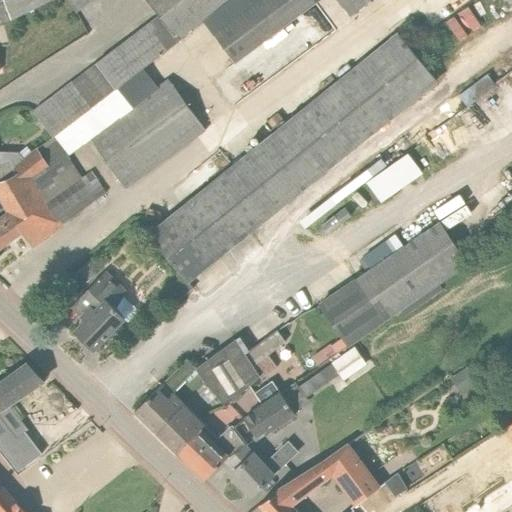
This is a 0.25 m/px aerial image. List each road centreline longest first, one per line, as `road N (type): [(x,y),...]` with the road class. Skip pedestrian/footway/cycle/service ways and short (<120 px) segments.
road 1 (unknown): [(511,29),(280,227),(256,268),(259,314),(125,425)]
road 2 (tertiary): [(214,511),(0,306)]
